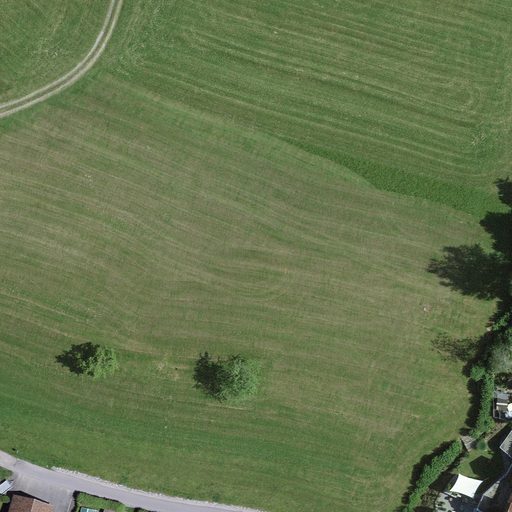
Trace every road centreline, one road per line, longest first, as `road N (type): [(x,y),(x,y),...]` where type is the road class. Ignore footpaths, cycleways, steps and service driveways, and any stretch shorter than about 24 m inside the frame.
road 1 (residential): [(0,459),(106,494),(199,511)]
road 2 (track): [(118,0),(80,71),(0,110)]
